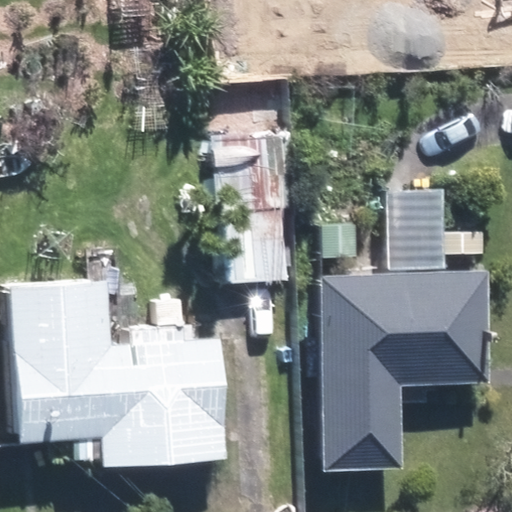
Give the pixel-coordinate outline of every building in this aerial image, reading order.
[(240,0),(246,66),(311,61),(307,0),(240,0)] [(190,139),(199,284),(267,280),(262,211),(274,210),(270,135),(190,139)] [(316,278),(321,470),(399,468),(397,385),(487,383),(484,274),(449,275),(447,190),(391,190),(393,276),(316,278)] [(299,227),(299,258),(333,257),(334,226),(299,227)] [(96,434),(98,463),(225,454),(218,336),(175,339),(173,325),(129,329),(129,341),(101,342),(96,277),(0,283),(0,305),(9,441),(96,434)]
